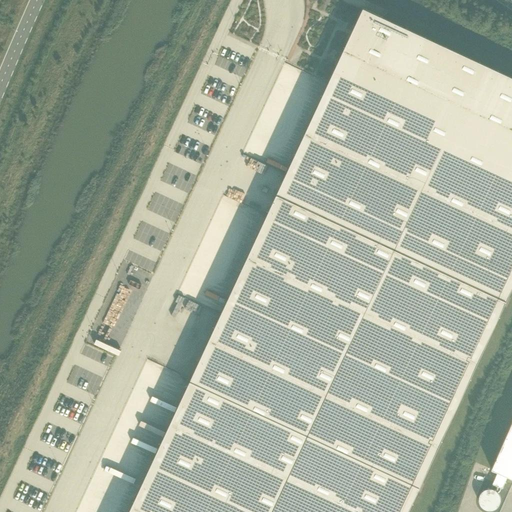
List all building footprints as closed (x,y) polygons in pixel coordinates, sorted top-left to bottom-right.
[(511,77),(363,9),(277,193),(507,299),(511,287),(511,77)] [(494,327),(507,299),(277,193),(273,203),(190,380),(420,486),(494,327)] [(129,511),(407,511),(420,486),(190,380),(182,398),(129,511)] [(511,422),(491,469),(498,472),(492,484),(502,489),(508,476),(511,478),(511,422)] [(497,505),(495,488),(481,490),(483,507),(497,505)]
